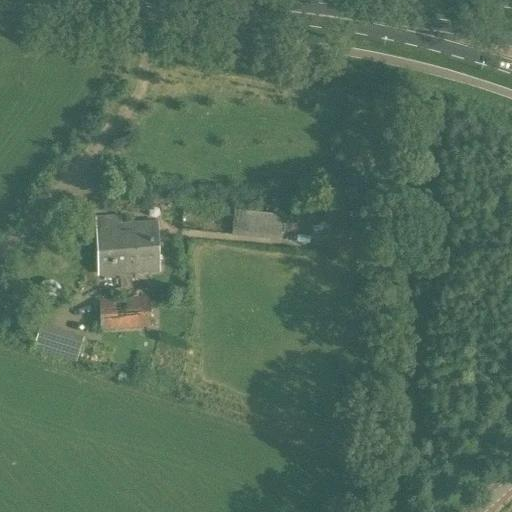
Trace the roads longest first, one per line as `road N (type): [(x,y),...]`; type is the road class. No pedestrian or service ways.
road 1 (primary): [(372,25),(193,0)]
road 2 (primary): [(372,25),(511,68)]
road 3 (primary): [(511,45),(372,25)]
